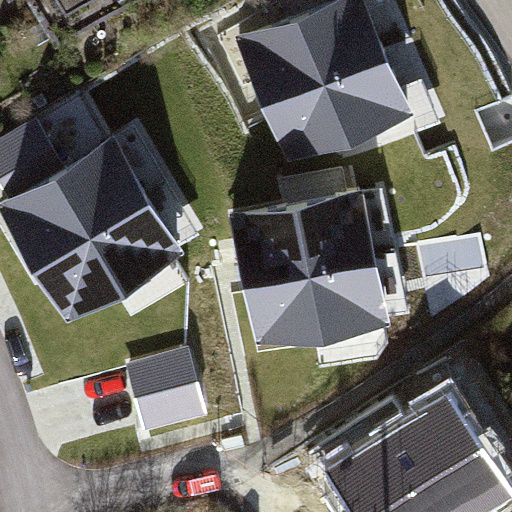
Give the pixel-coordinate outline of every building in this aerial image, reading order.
[(62,0),(68,8),(80,0),(99,0),(106,11),(121,2),(122,5),(130,0),(62,0)] [(334,0),(243,38),(268,97),(385,48),(365,0),(334,0)] [(410,107),(385,48),(268,97),(292,156),(410,107)] [(0,168),(2,171),(52,141),(37,117),(0,139),(0,168)] [(6,200),(38,255),(148,190),(114,135),(66,164),(52,141),(2,171),(16,195),(6,200)] [(180,245),(148,190),(38,255),(71,310),(180,245)] [(237,216),(250,278),(374,252),(362,190),(237,216)] [(387,315),(374,252),(250,278),(262,340),(387,315)] [(141,392),(196,376),(188,347),(132,363),(141,392)] [(196,376),(141,392),(149,420),(205,404),(196,376)] [(511,511),(511,452),(486,411),(406,459),(393,438),(338,471),(362,511),(511,511)]
